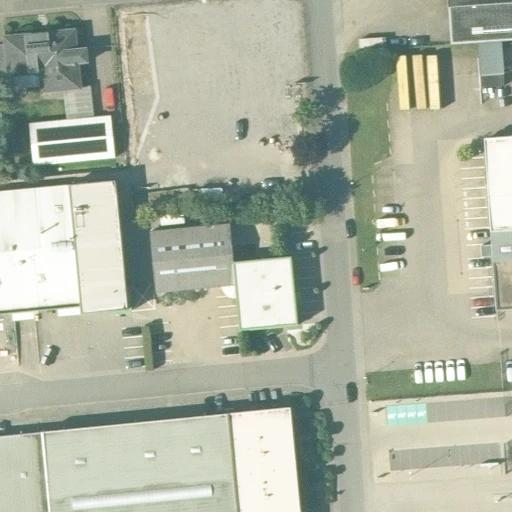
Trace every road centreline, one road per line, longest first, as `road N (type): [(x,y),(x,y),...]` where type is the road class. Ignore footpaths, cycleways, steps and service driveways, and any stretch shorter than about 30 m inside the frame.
road 1 (unclassified): [(348,364),(321,0)]
road 2 (unclassified): [(348,364),(0,395)]
road 3 (unclassified): [(357,511),(348,364)]
